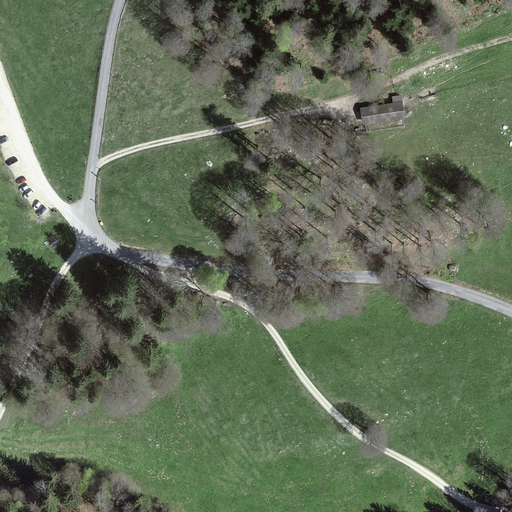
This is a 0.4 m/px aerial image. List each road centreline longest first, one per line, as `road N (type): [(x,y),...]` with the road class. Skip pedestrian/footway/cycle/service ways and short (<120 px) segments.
road 1 (track): [(511,508),(473,504),(357,433),(323,403),(267,323),(149,260)]
road 2 (tertiary): [(511,311),(474,295),(390,281),(251,276),(149,260),(104,246),(85,219)]
road 3 (track): [(511,38),(438,59),(349,99),(119,152),(91,171)]
road 4 (tertiary): [(85,219),(120,0)]
road 5 (track): [(0,414),(58,277),(92,238)]
road 6 (unclassified): [(85,219),(66,211),(38,174),(0,76)]
